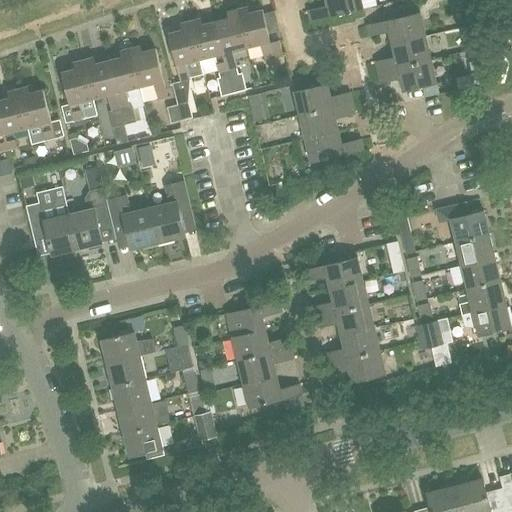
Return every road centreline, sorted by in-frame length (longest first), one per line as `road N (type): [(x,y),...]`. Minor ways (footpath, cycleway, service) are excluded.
road 1 (residential): [(18,334),(75,310),(221,271),(385,171)]
road 2 (residential): [(385,171),(356,48),(339,35),(296,44),(286,0)]
road 3 (tertiary): [(284,467),(511,409)]
road 4 (residential): [(86,511),(18,334)]
road 5 (tertiary): [(127,511),(284,467)]
road 6 (residential): [(385,171),(480,111),(511,103)]
